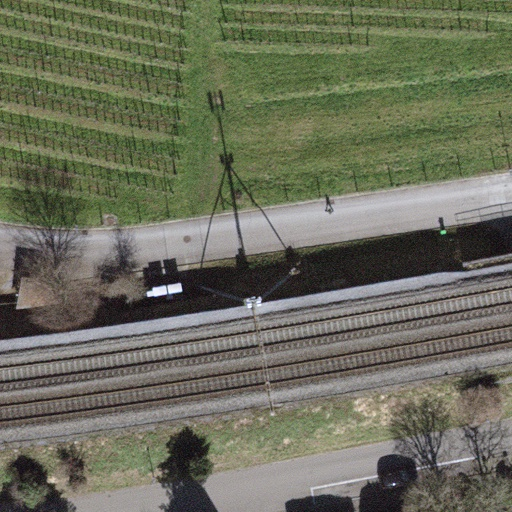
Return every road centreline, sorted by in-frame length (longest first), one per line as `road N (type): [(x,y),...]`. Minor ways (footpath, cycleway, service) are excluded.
road 1 (residential): [(0,243),(50,252),(511,192)]
road 2 (residential): [(122,511),(511,449)]
